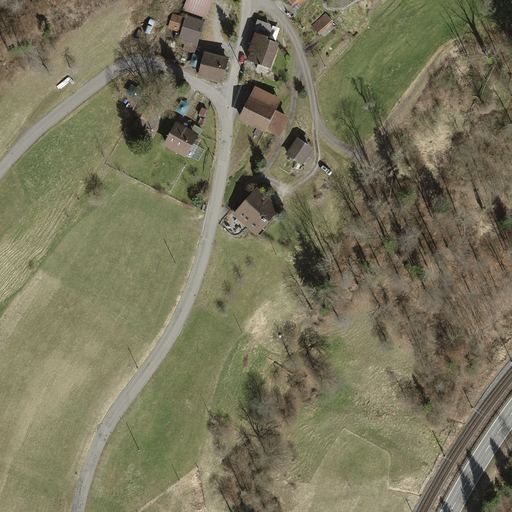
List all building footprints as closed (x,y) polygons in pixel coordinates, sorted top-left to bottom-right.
[(186,0),(183,9),(205,19),(212,0),(186,0)] [(287,0),(297,9),(306,0),(287,0)] [(180,32),(178,42),(184,44),(183,49),(194,53),(204,19),(186,14),(185,16),(172,12),(168,28),(180,32)] [(326,13),(312,26),(320,34),(334,21),(326,13)] [(246,60),(269,69),(278,45),(268,41),(272,30),(271,24),(257,19),(252,32),(254,33),(247,50),(249,51),(246,60)] [(228,57),(203,50),(197,75),(222,82),(228,57)] [(277,102),(252,89),(236,120),(261,133),(271,113),(277,102)] [(287,122),(271,113),(261,133),(277,142),(287,122)] [(175,120),(162,145),(184,156),(186,152),(191,154),(202,134),(175,120)] [(312,148),(296,137),(286,153),(302,163),(312,148)] [(254,193),(231,218),(253,239),(277,215),(254,193)]
